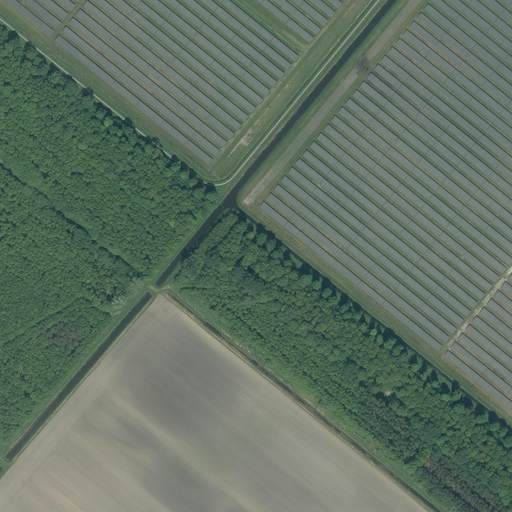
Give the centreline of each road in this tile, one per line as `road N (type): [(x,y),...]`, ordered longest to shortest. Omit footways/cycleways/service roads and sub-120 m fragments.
road 1 (track): [(0,164),(157,293),(249,291),(511,506)]
road 2 (track): [(0,454),(222,190)]
